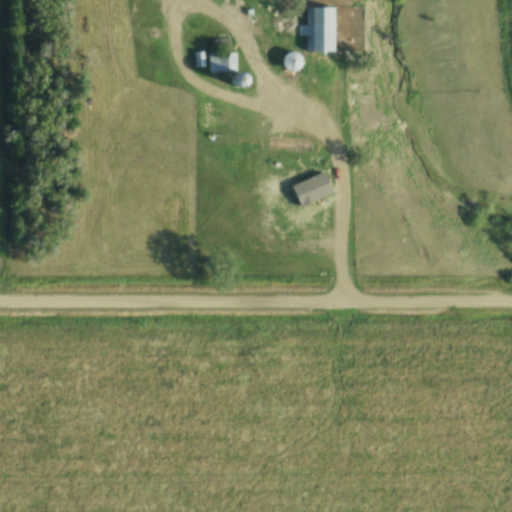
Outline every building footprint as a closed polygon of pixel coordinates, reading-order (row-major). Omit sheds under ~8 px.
[(331,9),(306,9),(306,54),(331,54),(331,9)] [(302,38),(302,10),(271,10),(271,38),(302,38)] [(235,53),(207,53),(207,72),(235,72),(235,53)] [(296,56),(281,54),(280,70),(295,72),(296,56)] [(320,196),(320,168),(296,168),(296,196),(320,196)]
